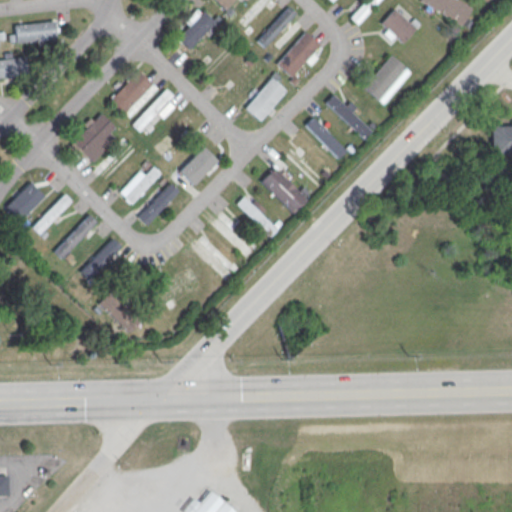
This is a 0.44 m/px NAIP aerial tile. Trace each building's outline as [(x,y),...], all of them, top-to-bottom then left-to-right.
[(213,0),(223,9),(232,0),(213,0)] [(270,0),(255,0),(237,19),(244,26),(270,0)] [(362,0),(347,16),(355,24),(377,0),(362,0)] [(460,25),(471,5),(461,0),(418,0),(418,1),(460,25)] [(295,13),(287,6),(255,39),(262,46),(295,13)] [(416,27),(394,6),(376,25),(397,46),(416,27)] [(213,21),(201,9),(182,29),(194,41),(213,21)] [(12,23),(13,42),(54,39),(53,21),(12,23)] [(276,65),(291,76),(303,60),(308,64),(322,46),(302,31),(276,65)] [(360,87),(382,104),(409,71),(387,54),(360,87)] [(0,58),(0,76),(26,75),(25,57),(0,58)] [(155,87),(140,72),(110,102),(125,117),(155,87)] [(176,101),(164,89),(130,123),(137,130),(155,112),(160,118),(176,101)] [(351,113),(353,111),(334,92),(324,102),(361,139),(369,131),(351,113)] [(111,140),(105,135),(113,126),(98,111),(66,143),(88,164),(111,140)] [(193,120),(186,113),(153,147),(160,154),(193,120)] [(334,133),(319,118),(308,129),(340,162),(348,154),(331,137),(334,133)] [(489,155),(511,154),(511,124),(489,124),(489,155)] [(136,150),(124,138),(92,170),(103,182),(136,150)] [(324,179),(307,163),(311,159),(294,143),(283,154),(317,186),(324,179)] [(139,169),(117,192),(129,203),(159,173),(151,166),(144,174),(139,169)] [(291,213),(305,198),(273,166),(259,180),(291,213)] [(17,222),(41,197),(29,185),(4,209),(17,222)] [(263,210),(245,192),(234,203),(267,236),(275,229),(260,213),(263,210)] [(37,233),(70,200),(63,193),(30,226),(37,233)] [(210,222),(246,258),(253,250),(233,229),(237,226),(221,210),(210,222)] [(52,251),(59,258),(95,222),(87,214),(52,251)] [(189,245),(224,281),(237,268),(201,232),(189,245)] [(198,281),(188,266),(155,287),(164,302),(198,281)] [(129,331),(138,318),(104,293),(95,305),(129,331)] [(181,511),(232,511),(234,510),(207,490),(197,502),(191,497),(180,511),(181,511)]
